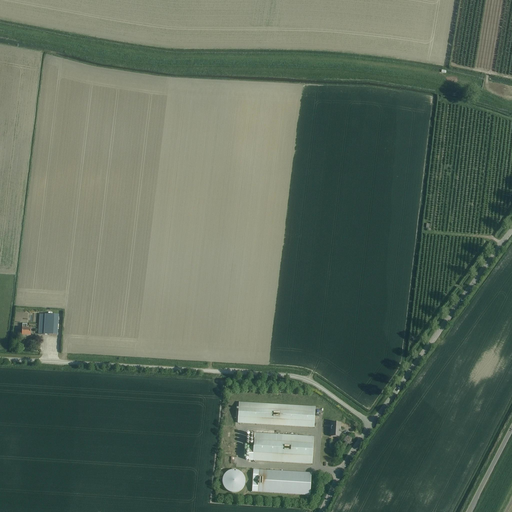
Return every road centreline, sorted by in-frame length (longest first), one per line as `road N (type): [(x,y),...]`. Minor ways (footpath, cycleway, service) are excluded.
road 1 (unclassified): [(370,425),(315,385),(287,376),(0,358)]
road 2 (tertiary): [(370,425),(511,229)]
